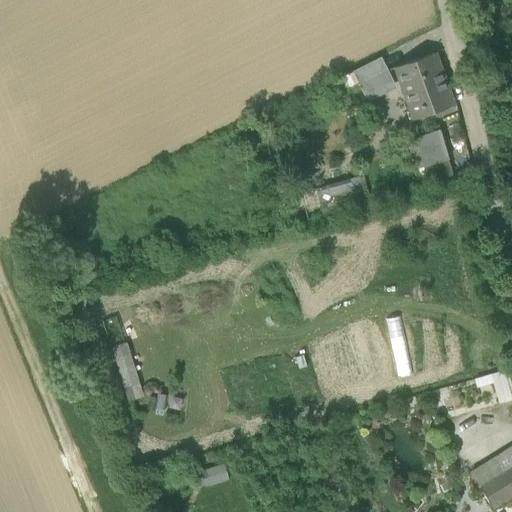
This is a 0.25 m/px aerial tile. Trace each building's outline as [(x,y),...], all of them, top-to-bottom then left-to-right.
[(353,70),(359,82),(360,82),(387,68),(388,68),(381,55),(353,70)] [(399,76),(419,121),(453,106),(432,61),(399,76)] [(360,82),(367,95),(394,82),(387,68),(360,82)] [(417,169),(417,170),(426,167),(450,160),(441,132),(408,143),(417,169)] [(426,167),(433,189),(457,182),(450,160),(426,167)] [(414,170),(421,193),(433,189),(426,167),(417,170),(417,169),(414,170)] [(320,190),(329,220),(373,208),(365,178),(320,190)] [(401,315),(385,319),(397,376),(413,373),(401,315)] [(126,342),(102,349),(119,405),(143,397),(126,342)] [(497,381),(501,401),(511,398),(511,385),(509,370),(479,375),(481,384),(497,381)] [(511,447),(471,473),(491,509),(511,495),(511,447)] [(224,463),(199,470),(204,487),(229,480),(224,463)]
